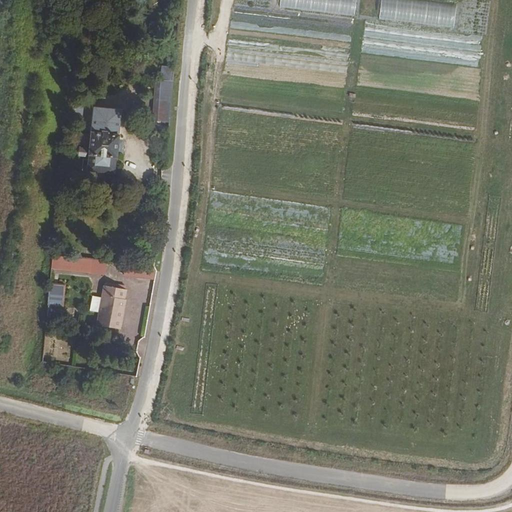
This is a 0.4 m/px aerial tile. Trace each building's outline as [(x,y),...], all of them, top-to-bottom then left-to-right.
[(356,0),(279,0),(279,7),(355,16),(356,0)] [(421,0),(381,0),(379,18),(454,27),(457,4),(421,0)] [(156,79),(153,121),(169,122),(172,89),(172,81),(156,79)] [(116,158),(119,135),(122,108),(94,105),(91,132),(89,155),(116,158)] [(115,174),(116,158),(89,155),(87,171),(115,174)] [(49,267),(86,271),(88,259),(50,255),(49,267)] [(124,266),(124,277),(154,277),(154,266),(124,266)] [(49,284),(47,312),(62,313),(63,285),(49,284)] [(105,286),(104,285),(96,325),(120,329),(125,299),(124,299),(126,289),(105,286)]
